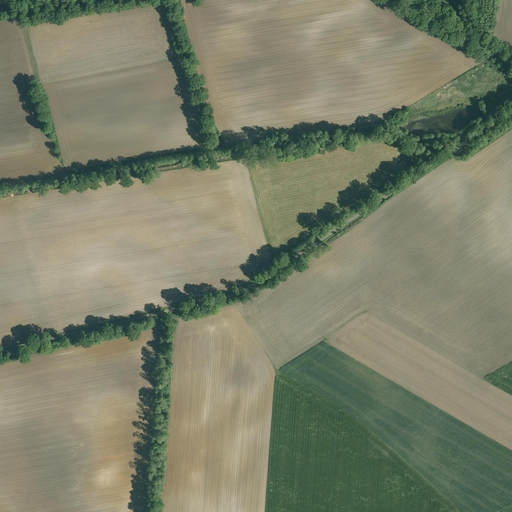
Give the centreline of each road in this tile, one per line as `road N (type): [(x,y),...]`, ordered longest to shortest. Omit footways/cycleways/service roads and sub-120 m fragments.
road 1 (residential): [(0,347),(235,296),(511,113)]
road 2 (residential): [(407,0),(511,59)]
